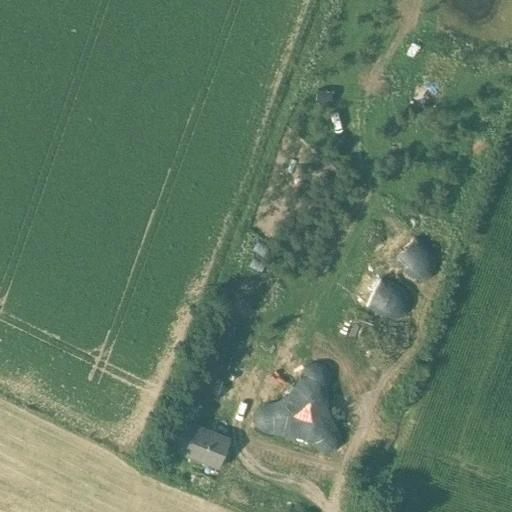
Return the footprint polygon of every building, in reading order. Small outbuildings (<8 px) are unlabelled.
[(426,235),(425,234),(422,238),(419,240),(415,242),(410,242),(406,242),(404,241),(402,239),(401,242),(400,246),(400,250),(401,253),(401,257),(402,260),(404,263),(405,267),(408,271),(409,272),(410,274),(412,275),(415,277),(417,278),(419,279),(420,280),(422,280),(423,280),(424,280),(425,279),(427,279),(429,278),(430,277),(431,276),(433,273),(434,271),(435,269),(436,265),(436,261),(436,255),(435,251),(433,245),(431,241),(430,239),(426,235)] [(257,269),(263,249),(242,242),(236,263),(257,269)] [(387,277),(385,277),(384,281),(382,284),(378,288),(374,289),(370,290),(367,289),(365,289),(365,292),(366,296),(367,299),(368,302),(370,306),(371,309),(374,311),(376,314),(380,317),(381,318),(383,319),(385,320),(388,321),(391,322),(393,322),(394,322),(396,322),(397,321),(398,321),(399,320),(401,319),(402,318),(403,316),(404,315),(405,312),(405,309),(405,307),(405,304),(404,299),(402,294),(400,290),(396,285),(393,282),(391,280),(387,277)] [(215,381),(236,322),(213,314),(184,395),(199,401),(208,378),(215,381)] [(349,316),(345,324),(385,341),(389,333),(349,316)] [(175,417),(164,447),(217,467),(228,438),(175,417)]
